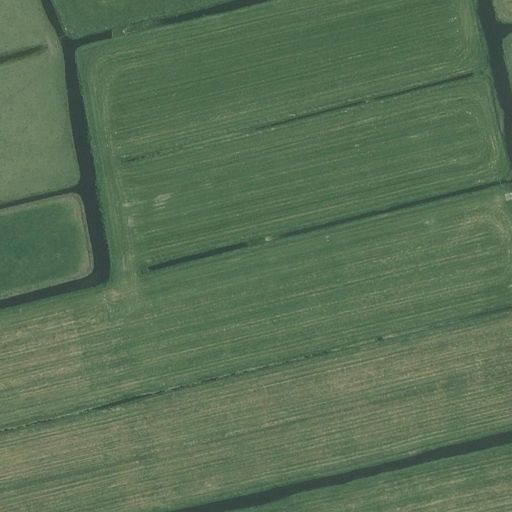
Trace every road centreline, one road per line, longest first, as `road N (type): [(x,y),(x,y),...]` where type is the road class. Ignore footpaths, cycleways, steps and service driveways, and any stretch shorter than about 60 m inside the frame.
road 1 (track): [(147,131),(114,153),(139,288),(510,196)]
road 2 (track): [(139,288),(66,307),(84,393),(0,414)]
